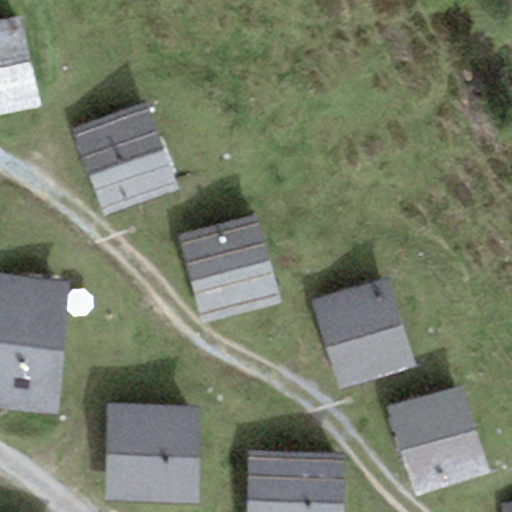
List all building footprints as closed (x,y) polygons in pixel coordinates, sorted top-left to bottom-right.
[(0,115),(41,107),(21,17),(0,21),(0,115)] [(146,102),(73,129),(104,215),(177,189),(146,102)] [(281,304),(257,214),(178,235),(202,324),(281,304)] [(0,408),(57,413),(67,282),(0,277),(0,408)] [(417,367),(390,278),(310,302),(337,392),(417,367)] [(491,471),(464,385),(388,409),(416,495),(491,471)] [(200,406),(108,403),(105,498),(197,501),(200,406)] [(340,511),(343,455),(248,452),(246,511),(340,511)]
